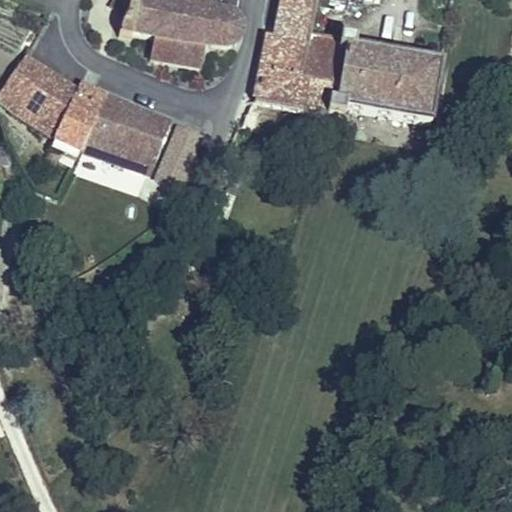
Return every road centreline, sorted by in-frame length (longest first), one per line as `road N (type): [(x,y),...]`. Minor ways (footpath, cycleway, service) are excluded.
road 1 (residential): [(0,328),(111,293),(166,253),(214,175),(231,106)]
road 2 (residential): [(68,8),(69,51),(90,65),(231,106)]
